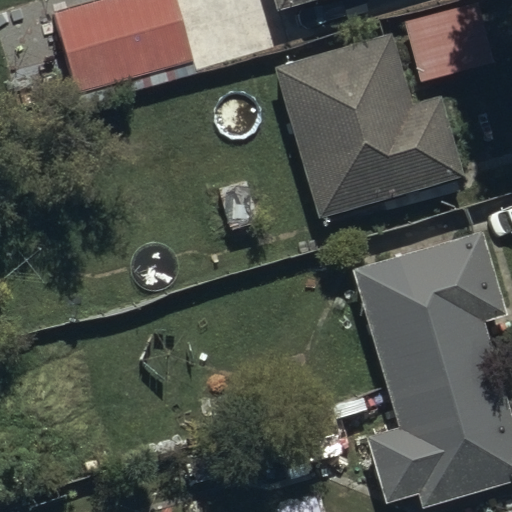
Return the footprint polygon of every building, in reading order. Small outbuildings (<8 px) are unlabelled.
[(191,63),(172,0),(92,0),(48,13),(72,98),(191,63)] [(272,0),(276,12),(317,0),(272,0)] [(392,34),(272,68),(314,219),(458,178),(436,100),(412,106),(392,34)] [(480,232),(350,269),(395,429),(361,439),(380,504),(416,494),(420,511),(511,484),(511,428),(482,323),(504,316),(480,232)] [(309,458),(287,377),(252,386),(274,468),(309,458)]
